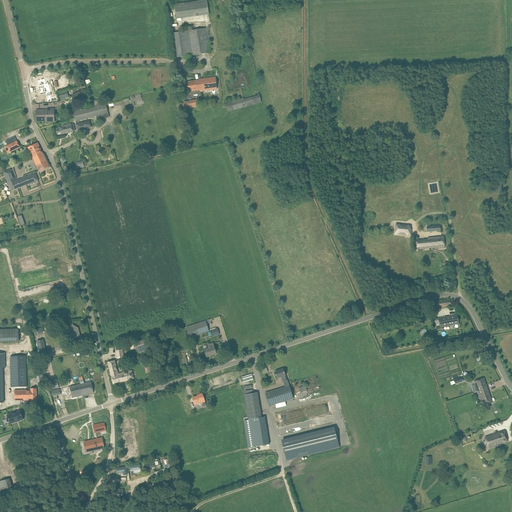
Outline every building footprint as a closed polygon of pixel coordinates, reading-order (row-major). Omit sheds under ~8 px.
[(178,18),(211,15),(209,1),(177,4),(178,18)] [(208,28),(179,32),(173,33),(177,58),(210,53),(209,49),(211,49),(208,34),(209,34),(208,28)] [(199,80),(194,81),(187,82),(188,92),(200,90),(200,91),(210,90),(217,89),(215,77),(198,80),(199,80)] [(44,80),(37,81),(39,94),(45,93),(47,102),(56,102),(55,97),(51,98),(48,85),(45,85),(44,80)] [(60,100),(69,97),(67,91),(59,93),(60,100)] [(246,107),(243,98),(226,103),(228,112),(246,107)] [(199,107),(198,104),(197,99),(182,102),(184,109),(199,107)] [(96,117),(108,114),(106,104),(73,112),(76,122),(96,117)] [(36,121),(47,121),(47,122),(54,121),(54,110),(46,110),(41,110),(36,110),(36,121)] [(89,121),(83,122),(83,121),(80,122),(80,123),(76,124),(77,128),(78,128),(78,130),(79,130),(91,128),(89,121)] [(62,127),(55,129),(57,136),(60,136),(65,134),(73,132),(75,131),(73,126),(72,127),(71,124),(65,125),(62,126),(62,127)] [(7,146),(4,147),(6,151),(7,154),(10,152),(20,147),(17,141),(16,141),(7,146)] [(32,158),(39,172),(45,169),(49,167),(42,153),(37,143),(35,144),(33,145),(27,148),(32,158)] [(26,176),(23,177),(24,178),(23,178),(20,179),(20,180),(20,179),(15,181),(11,169),(6,172),(13,190),(23,186),(26,185),(29,184),(29,185),(34,183),(33,182),(38,180),(38,181),(37,181),(38,181),(35,173),(30,175),(26,177),(26,176)] [(408,229),(409,225),(396,224),(395,234),(411,236),(411,229),(408,229)] [(428,238),(428,239),(420,240),(416,240),(417,250),(438,248),(439,249),(445,248),(444,236),(428,238)] [(439,319),(440,327),(458,324),(457,315),(439,319)] [(206,321),(186,327),(190,338),(209,332),(206,321)] [(81,338),(78,328),(72,325),(69,330),(72,332),(73,334),(72,334),(73,335),(74,337),(72,340),(77,344),(81,338)] [(220,335),(219,327),(211,329),(212,337),(220,335)] [(21,328),(1,329),(1,341),(21,341),(21,328)] [(43,340),(37,341),(40,355),(46,354),(43,340)] [(206,357),(216,354),(215,349),(213,343),(208,345),(209,348),(204,350),(205,352),(206,357)] [(27,387),(26,355),(10,356),(11,387),(27,387)] [(111,376),(113,384),(134,379),(132,371),(118,374),(114,361),(108,362),(111,376)] [(281,377),(285,388),(265,394),(269,406),(274,404),(293,398),(287,380),(285,376),(285,374),(283,369),(274,372),(277,378),(281,377)] [(254,379),(253,374),(242,376),(243,382),(254,379)] [(456,376),(452,377),(455,384),(457,384),(460,383),(463,382),(462,377),(460,378),(457,379),(457,377),(456,376)] [(479,380),(474,381),(477,391),(477,392),(487,388),(483,378),(481,379),(479,380)] [(51,390),(58,389),(57,382),(50,383),(51,390)] [(75,386),(70,387),(72,398),(77,397),(94,393),(91,382),(86,383),(80,384),(75,386)] [(487,388),(477,392),(480,400),(477,401),(478,406),(491,401),(487,388)] [(14,391),(14,400),(31,400),(31,404),(37,404),(37,389),(30,389),(30,390),(14,391)] [(261,418),(257,393),(244,395),(248,420),(244,420),(248,448),(269,445),(265,417),(261,418)] [(198,396),(193,398),(195,405),(202,402),(203,407),(206,406),(205,401),(202,394),(198,395),(198,396)] [(20,411),(7,415),(10,424),(23,420),(20,411)] [(104,424),(94,426),(95,432),(105,429),(104,424)] [(339,447),(334,428),(282,441),(286,460),(339,447)] [(487,445),(488,449),(495,446),(497,450),(503,448),(502,444),(507,442),(504,431),(502,432),(485,437),(486,441),(487,445)] [(102,439),(84,443),(86,451),(104,447),(102,439)] [(169,468),(172,467),(170,458),(166,459),(167,464),(164,465),(165,469),(169,468)] [(117,468),(118,474),(124,473),(124,475),(129,474),(128,466),(117,468)] [(170,477),(166,491),(177,494),(178,490),(173,489),(171,486),(174,478),(170,477)] [(0,492),(11,489),(9,479),(0,481),(0,492)]
